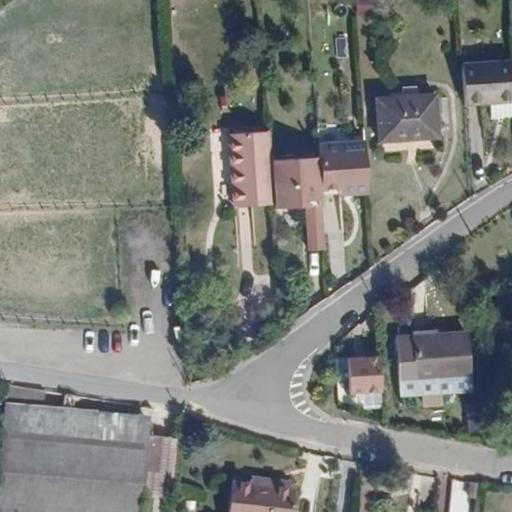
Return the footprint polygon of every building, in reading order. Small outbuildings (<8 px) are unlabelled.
[(374,18),(373,0),(358,0),(359,18),(374,18)] [(511,59),(463,62),(465,106),(490,105),(491,119),(511,117),(511,59)] [(440,92),(375,95),(377,143),(442,140),(440,92)] [(272,160),(271,131),(228,134),(233,207),(275,204),(272,160)] [(369,192),(365,141),(319,144),(320,157),(322,189),(341,187),(342,194),(369,192)] [(272,160),(275,204),(276,207),(305,205),(324,204),(322,189),(320,157),(272,160)] [(326,250),(324,204),(305,205),(308,251),(326,250)] [(470,331),(397,334),(400,381),(472,377),(470,331)] [(511,345),(495,345),(496,402),(511,401),(511,345)] [(382,357),(349,358),(350,394),(384,393),(382,357)] [(11,385),(3,405),(44,408),(47,391),(11,385)] [(44,408),(3,405),(0,438),(148,450),(152,416),(44,408)] [(148,450),(0,438),(0,440),(0,511),(146,511),(153,450),(148,450)] [(295,511),(298,489),(233,482),(229,511),(295,511)]
